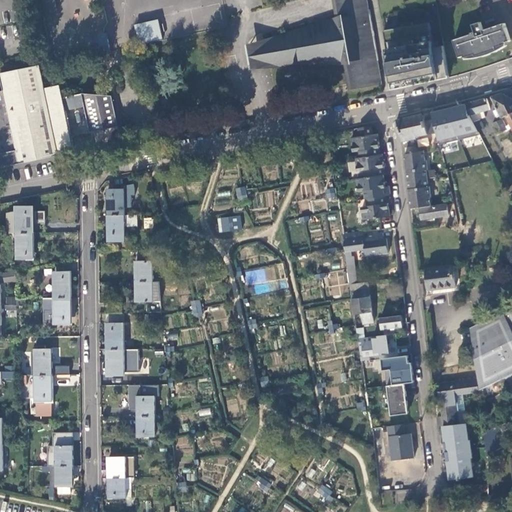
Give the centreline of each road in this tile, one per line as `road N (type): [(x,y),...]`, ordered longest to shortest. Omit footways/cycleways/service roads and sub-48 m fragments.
road 1 (residential): [(386,109),(439,494)]
road 2 (residential): [(92,511),(88,171)]
road 3 (residential): [(386,109),(88,171)]
road 4 (residential): [(511,72),(386,109)]
